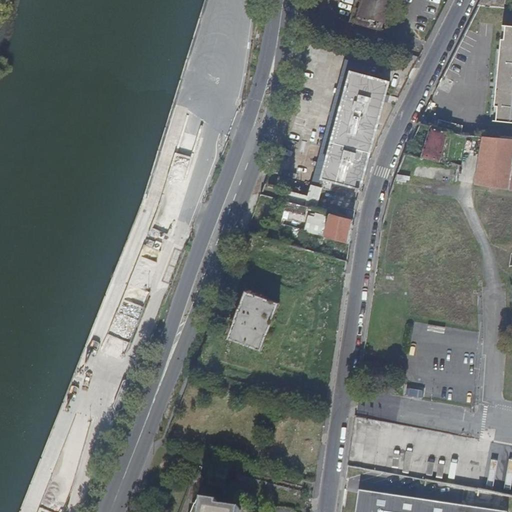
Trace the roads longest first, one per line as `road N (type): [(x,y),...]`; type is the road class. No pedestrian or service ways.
road 1 (primary): [(117,511),(266,134),(291,0)]
road 2 (primary): [(275,0),(249,114),(102,511)]
road 3 (residential): [(327,511),(379,183),(466,0)]
